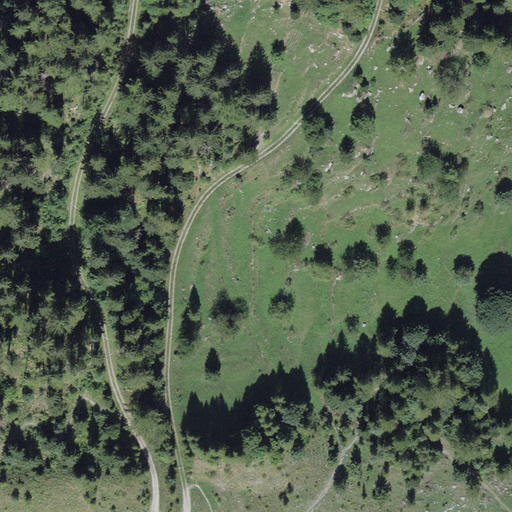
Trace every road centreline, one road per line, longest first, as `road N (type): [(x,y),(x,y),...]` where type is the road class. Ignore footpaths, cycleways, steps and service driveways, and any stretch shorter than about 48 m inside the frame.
road 1 (track): [(379,0),(356,58),(272,147),(214,185),(189,222),(172,271),(167,386),(188,485),(186,511)]
road 2 (track): [(130,422),(71,229),(82,161),(125,65),(136,0)]
